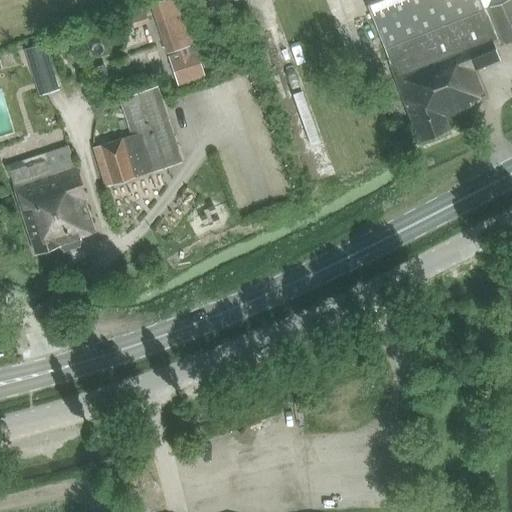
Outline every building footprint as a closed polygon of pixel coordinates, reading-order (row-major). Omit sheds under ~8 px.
[(178,0),(163,0),(151,5),(156,21),(167,52),(168,57),(179,87),(204,78),(194,48),(193,43),(183,12),(178,0)] [(511,0),(366,0),(394,76),(491,38),(494,48),(511,40),(511,0)] [(394,76),(418,141),(450,129),(449,129),(444,115),(471,105),(470,102),(485,95),(474,70),(499,60),(494,48),(491,38),(394,76)] [(44,44),(28,49),(43,95),(59,90),(44,44)] [(93,147),(106,186),(181,162),(155,87),(121,98),(134,136),(122,139),(122,138),(93,147)] [(7,167),(13,185),(35,254),(59,246),(64,250),(79,246),(80,239),(79,237),(94,232),(84,200),(87,199),(69,147),(7,167)]
